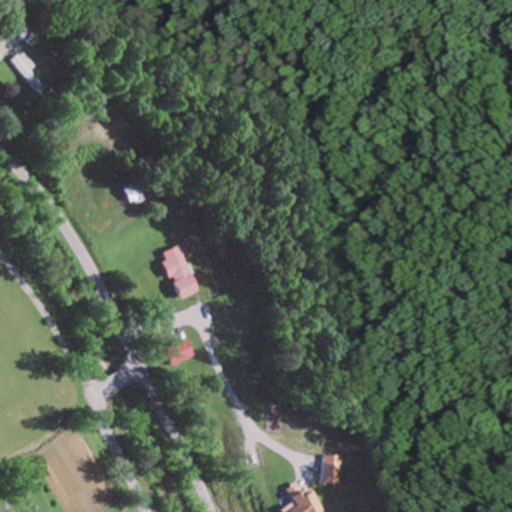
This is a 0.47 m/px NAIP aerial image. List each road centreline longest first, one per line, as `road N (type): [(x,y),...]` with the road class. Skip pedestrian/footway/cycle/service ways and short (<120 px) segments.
road 1 (secondary): [(216,511),(92,261),(0,145)]
road 2 (residential): [(145,365),(104,388),(98,408),(146,511)]
road 3 (residential): [(98,408),(0,269)]
